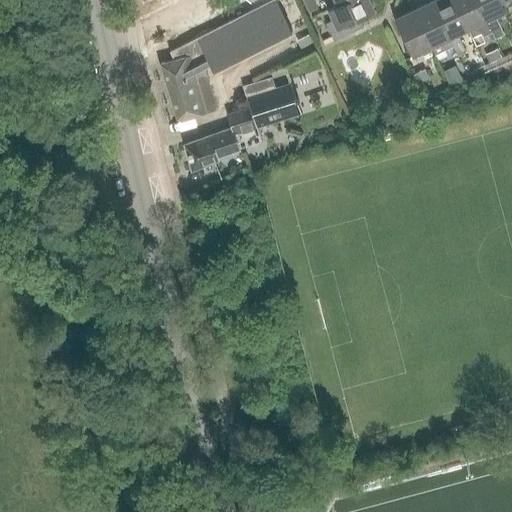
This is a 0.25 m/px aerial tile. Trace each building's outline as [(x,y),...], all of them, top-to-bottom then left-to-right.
[(210,65),(214,71),(292,30),(275,0),(267,0),(170,52),(174,60),(161,64),(177,118),(181,121),(218,110),(205,67),(210,65)] [(320,8),(316,0),(306,0),(312,12),(320,8)] [(349,0),(337,6),(337,5),(328,10),(333,20),(325,23),(333,40),(358,28),(355,21),(374,11),(369,0),(349,0)] [(465,52),(457,35),(467,30),(452,0),(433,0),(431,1),(453,47),(457,56),(465,52)] [(491,33),(475,0),(452,0),(467,30),(471,38),(480,34),(482,38),(491,33)] [(504,34),(495,16),(505,12),(500,3),(498,0),(475,0),(491,33),(494,39),(504,34)] [(413,10),(431,48),(434,56),(453,47),(431,1),(413,10)] [(412,57),(431,48),(413,10),(394,19),(412,57)] [(308,36),(297,42),(302,51),(313,45),(308,36)] [(500,49),(488,54),(492,63),(503,57),(500,49)] [(428,78),(424,69),(411,75),(416,84),(428,78)] [(460,82),(455,71),(447,75),(452,86),(460,82)] [(231,128),(184,144),(192,171),(219,160),(217,157),(240,150),(240,148),(262,141),(257,128),(301,113),(291,84),(274,89),(271,77),(243,86),(250,107),(226,115),(231,128)]
